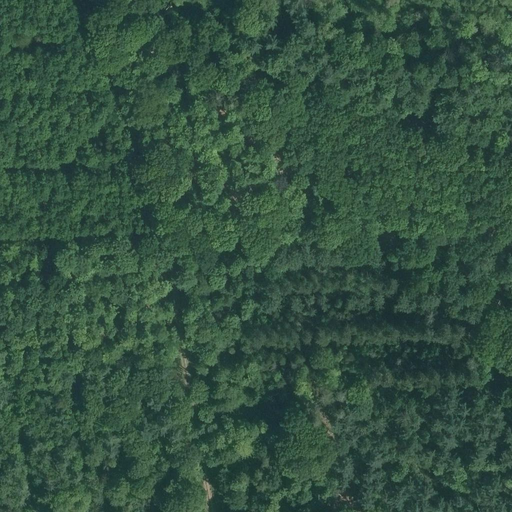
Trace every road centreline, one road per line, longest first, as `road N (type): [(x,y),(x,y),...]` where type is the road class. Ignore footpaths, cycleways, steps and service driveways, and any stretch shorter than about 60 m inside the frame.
road 1 (track): [(83,0),(162,220),(214,511)]
road 2 (track): [(166,242),(357,216),(413,246),(511,366)]
